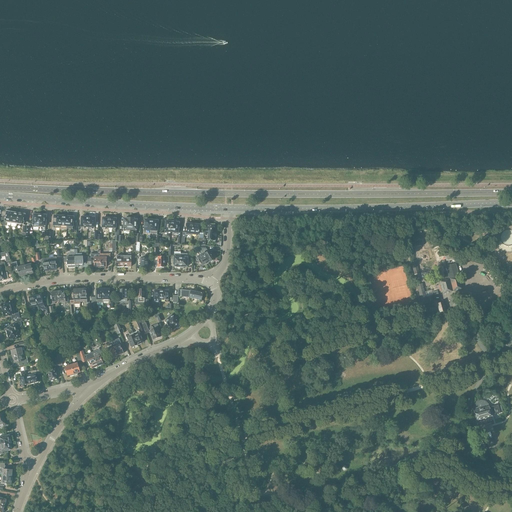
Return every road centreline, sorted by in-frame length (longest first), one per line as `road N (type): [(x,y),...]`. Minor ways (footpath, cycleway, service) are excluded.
road 1 (secondary): [(511,192),(0,187)]
road 2 (secondary): [(228,208),(511,202)]
road 3 (secondary): [(0,195),(228,208)]
road 4 (residential): [(0,292),(63,278),(210,283)]
